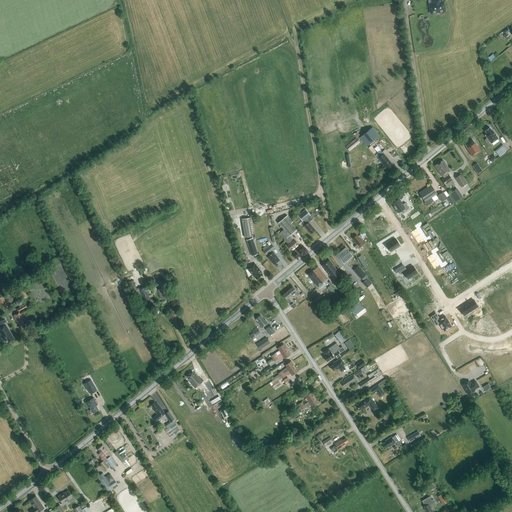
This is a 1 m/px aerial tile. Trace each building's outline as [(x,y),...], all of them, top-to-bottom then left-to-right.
[(431,0),(432,4),(429,4),(430,6),(429,6),(429,9),(430,9),(431,13),(445,11),(443,2),(440,3),(439,0),(431,0)] [(388,147),(373,127),(360,137),(368,148),(376,157),(383,151),(385,149),(388,147)] [(489,127),(484,131),(487,134),(485,135),(491,143),(492,143),(493,145),(499,141),(497,139),(498,138),(492,130),(492,131),(489,127)] [(345,147),(348,150),(359,141),(356,138),(345,147)] [(472,140),(465,144),(467,148),(472,156),(480,151),(475,143),(474,143),(472,140)] [(378,159),(378,158),(387,169),(393,165),(384,154),(383,151),(376,157),(378,159)] [(447,173),(449,171),(448,169),(448,168),(446,166),(445,166),(441,162),(436,166),(439,170),(438,171),(440,174),(441,173),(443,176),(444,178),(442,180),(445,185),(452,180),(449,175),(448,175),(447,173)] [(477,163),(473,166),(478,173),(481,171),(477,163)] [(467,184),(460,174),(455,178),(461,187),(467,184)] [(431,185),(419,193),(425,201),(428,199),(430,201),(433,199),(432,197),(437,194),(431,185)] [(450,192),(455,201),(463,197),(458,188),(450,192)] [(447,198),(443,192),(437,195),(441,202),(447,198)] [(399,199),(392,203),(398,212),(404,208),(406,211),(409,209),(405,203),(402,204),(399,199)] [(305,225),(304,226),(311,234),(315,230),(308,222),(313,219),(309,215),(310,215),(305,209),(298,216),(302,221),(301,222),(305,225)] [(291,250),(298,244),(294,239),(294,240),(290,235),(296,230),(291,224),(292,223),(287,216),(278,223),(283,230),(279,233),(288,244),(287,245),(291,250)] [(254,236),(251,218),(241,219),(244,237),(254,236)] [(410,233),(414,238),(423,232),(419,227),(422,225),(420,222),(414,226),(416,229),(410,233)] [(414,238),(417,244),(423,240),(425,243),(431,239),(429,236),(426,238),(423,232),(414,238)] [(359,248),(365,244),(360,238),(357,235),(352,239),(355,242),(357,245),(354,247),(355,247),(353,249),(354,251),(358,247),(359,248)] [(252,256),(258,254),(252,238),(246,240),(252,256)] [(400,245),(396,239),(386,245),(390,251),(400,245)] [(268,244),(262,248),(264,250),(263,251),(266,255),(275,248),(272,244),(269,246),(268,244)] [(345,261),(349,257),(347,255),(346,255),(349,252),(346,247),(336,255),(340,260),(344,257),(343,258),(345,261)] [(427,258),(430,263),(439,258),(436,252),(438,251),(437,247),(431,251),(432,254),(427,258)] [(279,260),(273,252),(267,257),(274,265),(279,260)] [(349,268),(357,261),(354,258),(346,264),(349,268)] [(430,263),(434,269),(439,265),(441,268),(447,264),(445,261),(442,263),(439,258),(430,263)] [(368,267),(364,259),(360,261),(365,269),(368,267)] [(340,274),(332,264),(329,260),(322,265),(325,269),(324,269),(329,276),(330,275),(333,279),(340,274)] [(253,275),(256,279),(261,276),(258,272),(260,270),(254,264),(247,269),(252,276),(253,275)] [(322,283),(326,280),(328,279),(318,266),(307,274),(318,287),(319,288),(323,284),(322,283)] [(354,270),(361,279),(366,275),(358,266),(354,270)] [(405,268),(399,272),(401,275),(404,273),(408,279),(417,273),(413,266),(407,270),(405,268)] [(334,287),(328,279),(326,280),(333,288),(334,287)] [(367,279),(363,283),(367,287),(371,283),(367,279)] [(127,282),(131,291),(136,305),(150,299),(145,286),(138,288),(137,289),(133,280),(127,282)] [(336,293),(330,286),(327,288),(333,295),(336,293)] [(170,301),(168,296),(169,295),(166,287),(158,290),(162,302),(166,301),(167,302),(170,301)] [(293,287),(288,291),(291,295),(295,292),(297,295),(299,294),(297,291),(296,291),(293,287)] [(19,291),(24,298),(28,296),(23,288),(19,291)] [(288,298),(291,295),(288,291),(283,295),(286,299),(289,303),(291,301),(288,298)] [(491,299),(488,301),(493,309),(497,307),(494,304),(496,303),(496,304),(500,302),(495,293),(491,296),(494,300),(492,301),(491,299)] [(318,296),(313,300),(316,304),(322,298),(319,295),(318,296)] [(467,303),(459,309),(464,315),(468,313),(467,312),(471,309),(471,311),(478,306),(473,300),(469,302),(469,303),(467,304),(467,303)] [(27,308),(25,304),(16,309),(18,313),(21,311),(27,308)] [(350,311),(354,316),(363,309),(360,304),(350,311)] [(29,327),(26,321),(21,311),(13,316),(18,325),(19,325),(22,330),(29,327)] [(14,338),(13,337),(6,325),(5,325),(4,323),(6,322),(3,315),(0,316),(0,325),(1,325),(2,327),(0,328),(0,333),(3,338),(6,337),(8,341),(14,338)] [(262,328),(268,323),(265,319),(264,320),(260,315),(256,319),(258,322),(262,328)] [(438,316),(432,320),(436,325),(439,323),(444,331),(452,326),(445,316),(440,319),(438,316)] [(270,325),(266,329),(271,335),(275,331),(270,325)] [(336,334),(334,335),(341,344),(347,339),(340,331),(336,334)] [(260,349),(270,343),(266,337),(257,344),(260,349)] [(354,347),(349,339),(344,343),(349,350),(354,347)] [(332,354),(338,351),(341,355),(346,352),(343,346),(340,348),(337,343),(328,349),(328,348),(323,352),(325,355),(324,356),(327,361),(334,357),(332,354)] [(279,351),(274,354),(276,356),(287,349),(284,344),(277,348),(279,351)] [(287,349),(276,356),(277,359),(278,359),(283,356),(284,358),(290,355),(287,349)] [(338,360),(333,363),(334,364),(331,366),(333,370),(336,368),(337,369),(339,368),(341,371),(345,369),(343,365),(344,364),(340,358),(338,360)] [(283,374),(294,366),(291,361),(285,365),(287,368),(282,371),(278,373),(279,374),(271,379),(272,381),(280,376),(283,374)] [(280,383),(278,381),(288,374),(288,375),(290,373),(292,376),(298,372),(294,366),(283,374),(280,376),(272,381),(271,382),(274,387),(280,383)] [(361,387),(377,377),(383,374),(381,371),(380,371),(379,368),(372,373),(374,375),(359,384),(361,387)] [(356,376),(362,373),(360,370),(354,373),(355,374),(353,375),(353,374),(344,380),(345,381),(341,383),(344,387),(347,385),(348,386),(357,380),(354,377),(356,376)] [(202,382),(200,380),(196,375),(196,376),(192,372),(186,376),(190,381),(189,381),(195,389),(202,382)] [(385,394),(380,386),(388,381),(386,378),(368,391),(371,395),(376,392),(380,397),(385,394)] [(97,391),(91,380),(85,383),(87,388),(90,394),(97,391)] [(475,390),(479,387),(475,380),(471,383),(469,380),(462,385),(468,395),(475,390)] [(213,388),(216,386),(213,381),(206,385),(211,393),(215,391),(214,389),(213,388)] [(486,392),(491,389),(488,383),(483,387),(486,392)] [(305,396),(306,398),(305,399),(307,402),(308,401),(314,397),(311,392),(305,396)] [(359,403),(356,405),(359,410),(363,408),(363,409),(368,406),(367,406),(369,405),(370,407),(373,411),(378,408),(373,401),(372,402),(368,396),(362,400),(362,401),(359,403)] [(318,402),(314,397),(308,401),(309,402),(307,403),(309,405),(310,404),(312,406),(318,402)] [(98,410),(95,404),(97,404),(94,398),(85,403),(88,407),(89,407),(93,413),(98,410)] [(163,412),(164,412),(157,403),(156,404),(154,402),(151,405),(154,410),(153,410),(157,415),(153,418),(156,422),(165,414),(170,422),(173,421),(174,420),(168,411),(165,414),(163,412)] [(175,423),(165,430),(171,438),(176,435),(181,431),(175,423)] [(410,442),(420,436),(417,432),(416,432),(407,437),(410,442)] [(385,442),(382,444),(385,449),(389,446),(389,447),(395,443),(398,447),(401,445),(398,441),(400,440),(397,434),(392,437),(391,437),(385,441),(385,442)] [(412,450),(427,441),(425,436),(409,445),(412,450)] [(325,446),(333,441),(330,437),(322,442),(325,446)] [(344,444),(348,442),(345,438),(342,440),(341,439),(334,444),(335,446),(337,448),(338,450),(345,445),(344,444)] [(105,460),(110,455),(102,446),(98,449),(101,452),(100,453),(103,457),(105,460)] [(332,446),(324,450),(326,454),(334,449),(332,446)] [(124,461),(117,451),(115,453),(122,462),(124,461)] [(116,464),(110,456),(105,460),(101,463),(106,470),(110,466),(111,468),(116,464)] [(110,491),(113,489),(112,487),(117,484),(114,479),(109,482),(103,473),(99,476),(108,490),(109,489),(110,491)] [(66,502),(72,497),(68,491),(64,493),(64,492),(58,496),(63,504),(66,502)] [(44,511),(42,509),(44,508),(36,496),(29,501),(34,508),(29,511),(37,511),(40,511),(55,511),(53,509),(49,511),(44,511)] [(429,496),(422,501),(425,506),(424,507),(426,511),(431,511),(433,511),(431,508),(430,505),(435,502),(433,499),(431,500),(429,496)]
